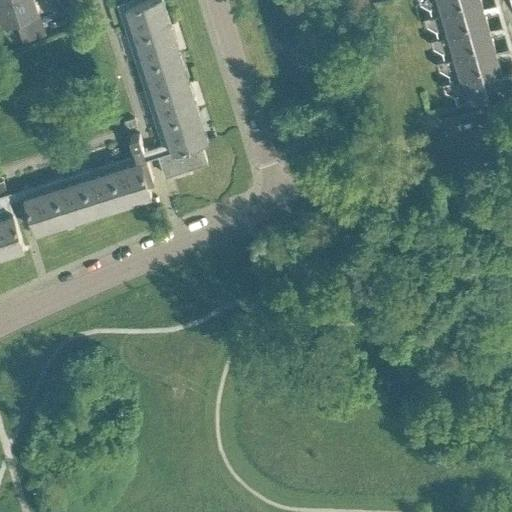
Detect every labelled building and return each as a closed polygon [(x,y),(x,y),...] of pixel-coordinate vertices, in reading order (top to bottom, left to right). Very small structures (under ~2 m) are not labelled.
[(35,0),(0,0),(0,8),(4,19),(38,8),(35,0)] [(127,0),(117,0),(162,141),(162,142),(171,139),(174,147),(201,139),(208,137),(164,0),(137,0),(128,3),(127,0)] [(420,0),(429,5),(431,12),(423,14),(425,22),(426,22),(435,27),(437,34),(429,36),(432,44),(441,49),(443,56),(436,58),(438,66),(439,65),(448,71),(450,77),(442,80),(444,88),(445,87),(454,92),(456,100),(488,91),(486,83),(504,78),(497,56),(495,47),(481,1),(481,0),(420,0)] [(492,10),(506,6),(504,0),(494,0),(489,1),(492,10)] [(498,32),(511,27),(510,19),(495,23),(498,32)] [(504,53),(511,51),(511,42),(502,45),(504,53)] [(124,117),(127,126),(137,123),(134,114),(124,117)] [(135,150),(22,186),(36,229),(151,192),(147,179),(154,177),(139,131),(130,134),(135,150)] [(162,142),(156,144),(158,152),(165,173),(180,168),(207,160),(201,139),(174,147),(171,139),(162,142)] [(0,200),(1,205),(0,204),(0,252),(24,245),(7,190),(0,192),(0,200)]
